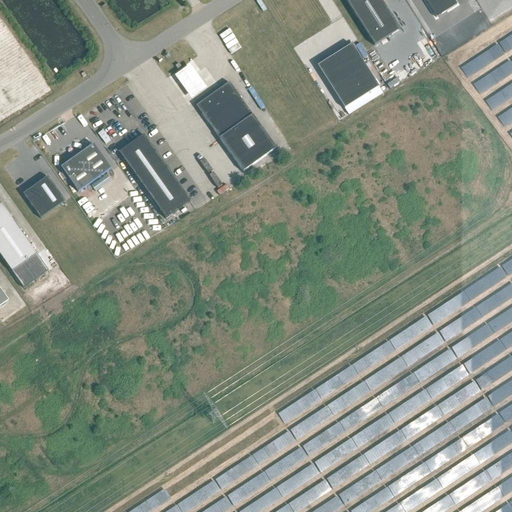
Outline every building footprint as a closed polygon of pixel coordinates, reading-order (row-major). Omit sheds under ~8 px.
[(344,0),(374,47),(400,31),(380,0),(344,0)] [(453,0),(424,0),(436,18),(457,5),(453,0)] [(351,45),(317,66),(344,110),(379,88),(351,45)] [(496,45),(460,68),(466,78),(502,55),(496,45)] [(472,83),(477,94),(511,75),(511,67),(510,63),(472,83)] [(171,77),(188,103),(204,92),(186,66),(171,77)] [(276,149),(229,83),(196,107),(243,173),(276,149)] [(511,83),(484,102),(491,112),(511,98),(511,83)] [(501,126),(511,120),(511,107),(496,116),(501,126)] [(118,153),(165,220),(190,202),(144,135),(118,153)] [(111,170),(94,145),(61,168),(78,193),(111,170)] [(48,177),(23,195),(40,220),(65,202),(48,177)] [(37,255),(2,206),(0,207),(0,256),(12,273),(37,255)] [(511,260),(501,266),(506,275),(511,272),(511,260)] [(486,277),(492,286),(505,277),(499,268),(486,277)] [(438,331),(444,341),(511,298),(511,285),(438,331)] [(0,307),(8,301),(0,289),(0,307)] [(426,316),(433,325),(445,317),(439,308),(426,316)] [(413,333),(415,332),(416,335),(430,328),(425,319),(410,327),(413,333)] [(511,332),(462,363),(468,373),(511,346),(511,332)] [(289,430),(294,439),(443,345),(437,335),(379,371),(380,373),(289,430)] [(403,392),(455,360),(449,351),(398,382),(403,392)] [(479,389),(511,369),(511,356),(474,379),(479,389)] [(373,434),(468,379),(462,369),(362,428),(365,432),(313,462),(318,470),(375,438),(373,434)] [(511,380),(486,396),(492,406),(511,393),(511,380)] [(315,391),(276,414),(282,424),(321,401),(315,391)] [(386,393),(300,446),(306,455),(391,402),(386,393)] [(466,411),(469,415),(460,421),(463,425),(490,408),(484,399),(466,411)] [(464,442),(465,445),(511,417),(511,404),(458,437),(461,442),(452,448),(455,454),(462,449),(460,445),(464,442)] [(498,452),(511,442),(511,435),(509,431),(491,442),(498,452)] [(289,434),(268,443),(270,448),(274,446),(276,451),(293,444),(289,434)] [(397,457),(403,466),(429,449),(423,440),(397,457)] [(273,467),(279,475),(305,457),(299,449),(273,467)] [(511,452),(503,458),(509,467),(511,465),(511,452)] [(302,484),(317,474),(310,465),(296,475),(302,484)] [(324,482),(313,488),(318,497),(329,491),(324,482)] [(352,486),(337,496),(343,505),(358,496),(352,486)] [(164,490),(142,501),(145,506),(148,504),(151,510),(170,500),(164,490)] [(247,499),(244,492),(240,493),(238,490),(227,495),(231,505),(247,499)] [(205,511),(223,511),(230,507),(224,498),(204,511),(205,511)] [(369,511),(373,510),(368,501),(350,511),(369,511)] [(259,511),(253,503),(239,511),(259,511)]
